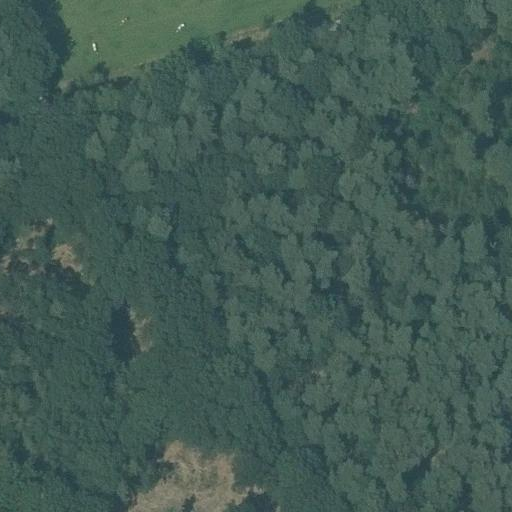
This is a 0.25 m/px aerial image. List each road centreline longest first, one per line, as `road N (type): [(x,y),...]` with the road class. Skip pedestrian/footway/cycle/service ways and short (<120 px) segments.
road 1 (track): [(442,0),(34,131)]
road 2 (track): [(211,363),(34,131)]
road 3 (track): [(220,376),(325,511)]
road 4 (track): [(34,131),(1,0)]
